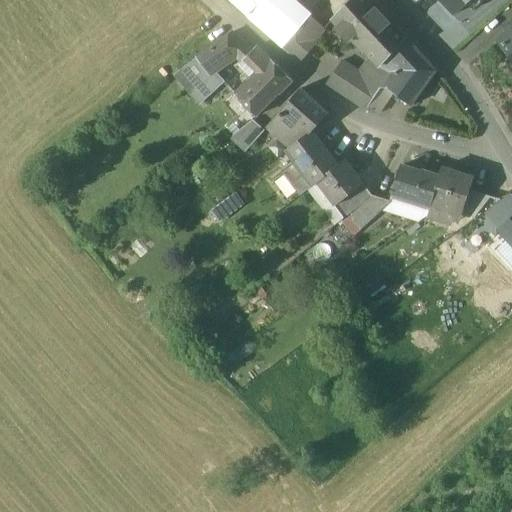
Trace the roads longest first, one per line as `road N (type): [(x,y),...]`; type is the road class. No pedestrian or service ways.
road 1 (residential): [(502,149),(488,155),(362,126),(211,0)]
road 2 (secondary): [(502,149),(444,55),(394,0)]
